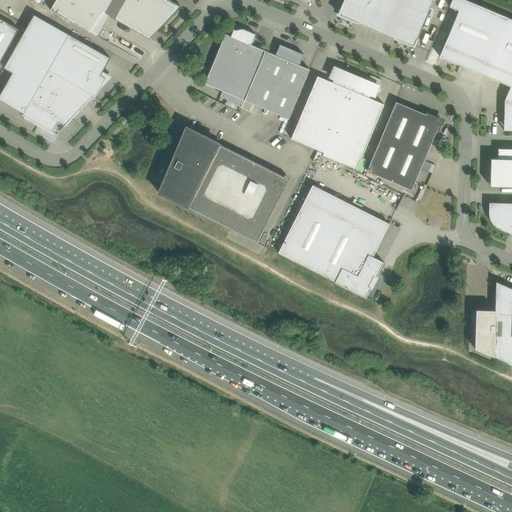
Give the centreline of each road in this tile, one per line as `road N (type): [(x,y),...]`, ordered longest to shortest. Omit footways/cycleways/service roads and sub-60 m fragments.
road 1 (unclassified): [(0,132),(64,160),(214,14),(239,3),(456,95),(465,108),(466,228),(483,248),(511,260)]
road 2 (motorway): [(0,245),(178,344),(511,502)]
road 3 (motorway): [(308,383),(0,220)]
road 4 (motorway): [(511,478),(308,383)]
road 5 (motorway): [(511,458),(308,383)]
